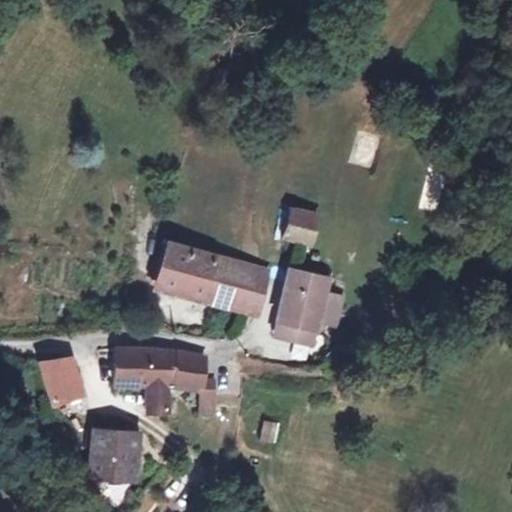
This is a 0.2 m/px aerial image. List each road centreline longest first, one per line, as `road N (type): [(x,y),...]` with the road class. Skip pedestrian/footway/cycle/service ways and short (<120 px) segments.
road 1 (unclassified): [(0,343),(128,334),(208,347),(281,374)]
road 2 (track): [(84,336),(122,410),(208,474),(230,511)]
